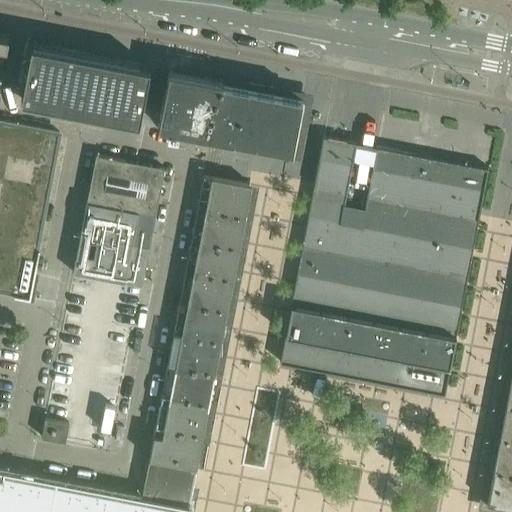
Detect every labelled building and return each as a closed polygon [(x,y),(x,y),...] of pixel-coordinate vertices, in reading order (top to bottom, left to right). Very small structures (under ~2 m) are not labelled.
[(0,288),(17,292),(16,294),(15,294),(15,295),(31,298),(40,249),(39,249),(39,250),(37,249),(60,132),(0,120),(0,82),(9,35),(0,33),(0,288)] [(138,63),(70,50),(33,42),(22,99),(139,122),(150,67),(138,65),(138,63)] [(222,81),(170,71),(159,126),(211,136),(222,81)] [(303,98),(246,87),(224,82),(224,81),(222,81),(211,136),(234,140),(270,147),(270,146),(293,151),(303,98)] [(302,360),(301,362),(337,369),(338,367),(447,388),(489,168),(324,136),(282,356),(302,360)] [(165,168),(97,155),(88,200),(156,213),(165,168)] [(249,184),(213,177),(205,175),(199,207),(208,208),(245,216),(251,186),(249,185),(249,184)] [(143,283),(156,213),(88,200),(74,270),(143,283)] [(245,216),(208,208),(199,207),(193,238),(239,247),(245,216)] [(239,247),(193,238),(187,269),(233,279),(239,247)] [(233,279),(187,269),(181,300),(190,302),(227,310),(233,279)] [(227,310),(190,302),(181,300),(174,332),(184,334),(221,341),(227,310)] [(221,341),(184,334),(174,332),(168,363),(178,365),(215,372),(221,341)] [(215,372),(178,365),(168,363),(163,394),(172,396),(209,403),(215,372)] [(209,403),(172,396),(163,394),(157,425),(203,435),(209,403)] [(511,419),(504,418),(500,438),(511,440),(511,419)] [(70,423),(46,419),(42,437),(66,442),(70,423)] [(197,465),(203,435),(157,425),(150,458),(194,466),(194,465),(197,465)] [(511,440),(500,438),(494,469),(511,472),(511,440)] [(189,506),(196,471),(193,470),(194,466),(150,458),(143,497),(189,506)] [(188,511),(189,506),(143,497),(0,469),(0,511),(188,511)] [(511,472),(494,469),(487,503),(511,507),(511,472)]
